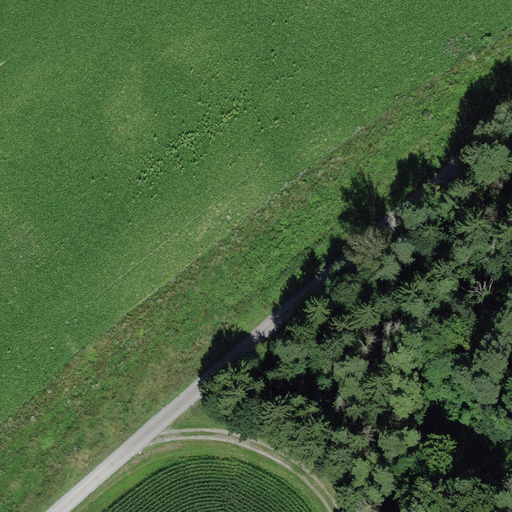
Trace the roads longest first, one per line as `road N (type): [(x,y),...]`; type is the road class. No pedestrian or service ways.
road 1 (track): [(511,116),(68,511)]
road 2 (track): [(336,511),(275,450),(243,433),(194,430),(144,442)]
